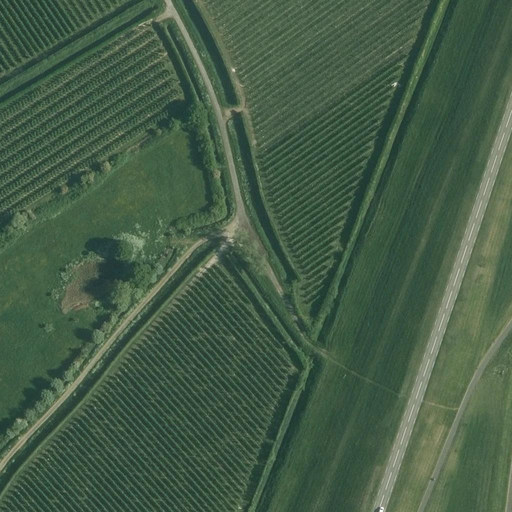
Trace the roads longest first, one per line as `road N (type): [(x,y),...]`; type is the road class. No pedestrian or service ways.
road 1 (secondary): [(511,108),(378,511)]
road 2 (unclassified): [(306,334),(245,225),(213,99),(166,0)]
road 3 (track): [(0,466),(189,252),(245,225)]
